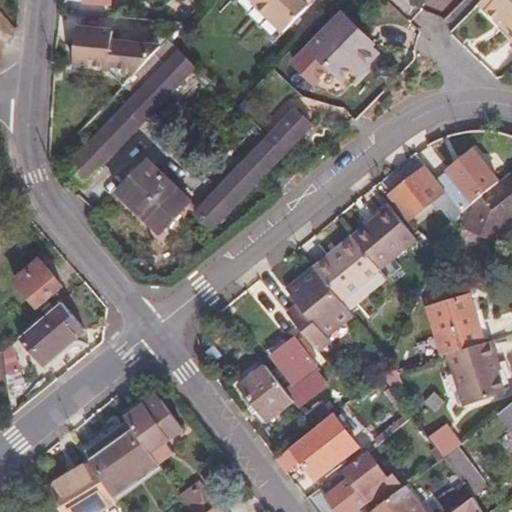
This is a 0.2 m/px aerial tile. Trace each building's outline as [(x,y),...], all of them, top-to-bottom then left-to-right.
[(249,0),(282,30),(306,6),(300,0),(249,0)] [(511,0),(484,0),(481,4),(502,24),(505,21),(511,27),(511,0)] [(356,66),(362,70),(374,57),(358,40),(360,37),(340,18),(295,66),(317,88),(331,72),(342,82),(349,74),(356,66)] [(124,86),(142,68),(167,42),(110,38),(110,28),(77,25),(75,62),(107,65),(106,69),(124,86)] [(511,44),(509,41),(485,60),(500,78),(511,68),(511,44)] [(89,182),(196,70),(178,52),(71,164),(89,182)] [(355,78),(362,70),(356,66),(349,74),(355,78)] [(254,196),(289,158),(315,130),(297,112),(210,203),(220,214),(225,213),(254,196)] [(485,144),(449,175),(471,202),(511,175),(485,144)] [(156,157),(127,188),(167,228),(197,197),(156,157)] [(449,175),(437,159),(399,188),(420,213),(440,198),(446,206),(451,202),(464,218),(471,202),(449,175)] [(281,192),(289,186),(280,174),(272,180),(281,192)] [(511,174),(511,175),(471,202),(464,218),(501,237),(511,218),(511,174)] [(340,336),(336,332),(362,312),(355,304),(370,292),(364,285),(428,234),(400,200),(343,246),(344,250),(326,264),(323,260),(296,281),(309,298),(315,305),(304,314),(329,344),(340,336)] [(47,243),(24,262),(43,286),(67,268),(47,243)] [(441,262),(436,273),(448,275),(451,265),(441,262)] [(92,314),(69,286),(27,324),(50,351),(92,314)] [(460,344),(497,333),(482,287),(440,300),(455,345),(460,344)] [(309,298),(300,307),(304,314),(315,305),(309,298)] [(277,354),(254,371),(281,406),(305,387),(311,395),(336,374),(323,357),(325,354),(306,329),(284,346),(305,373),(297,379),(277,354)] [(497,333),(460,344),(475,396),(511,385),(511,373),(506,356),(505,349),(509,347),(503,330),(497,333)] [(7,339),(15,364),(26,358),(19,331),(7,339)] [(400,361),(389,366),(400,379),(408,372),(400,361)] [(57,474),(76,511),(78,511),(127,487),(123,482),(172,448),(164,436),(191,414),(166,382),(155,390),(151,384),(135,396),(142,407),(97,440),(103,449),(57,474)] [(334,387),(319,400),(326,409),(342,397),(334,387)] [(347,415),(360,403),(353,394),(339,405),(347,415)] [(339,405),(311,427),(337,460),(352,449),(355,453),(382,431),(360,403),(347,415),(339,405)] [(503,471),(469,431),(471,430),(452,410),(437,422),(489,482),(503,471)] [(507,511),(506,509),(501,501),(489,482),(451,510),(420,471),(423,468),(413,456),(408,460),(388,435),(341,473),(365,501),(388,482),(385,478),(391,473),(401,485),(392,492),(404,507),(407,511),(476,511),(486,505),(491,511),(507,511)] [(221,466),(198,483),(212,505),(202,511),(251,511),(246,506),(250,503),(237,485),(236,486),(221,466)] [(246,506),(251,511),(257,511),(250,503),(246,506)]
